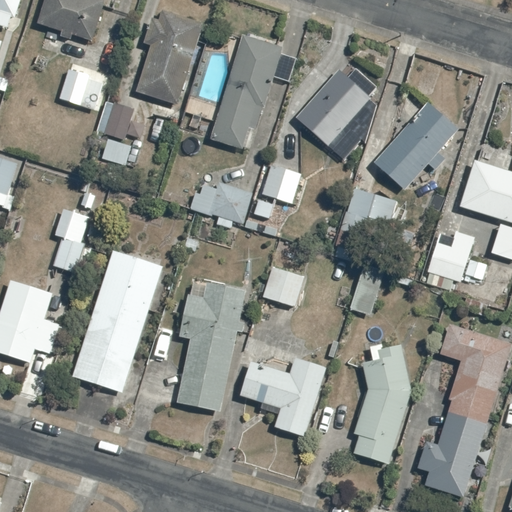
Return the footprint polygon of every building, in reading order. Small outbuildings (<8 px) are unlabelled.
[(0,0),(0,20),(0,21),(2,17),(13,20),(18,0),(0,0)] [(79,81),(83,67),(69,63),(77,38),(92,42),(106,0),(104,0),(44,0),(41,13),(31,10),(22,40),(29,42),(29,45),(41,49),(58,54),(53,73),(79,81)] [(202,24),(162,12),(142,78),(137,94),(178,106),(202,24)] [(192,97),(186,113),(214,123),(209,138),(248,152),(274,78),(289,84),(299,57),(246,37),(220,107),(192,97)] [(83,67),(79,81),(75,98),(96,103),(92,121),(99,122),(96,135),(128,143),(136,109),(107,102),(113,76),(83,67)] [(380,89),(358,70),(349,80),(339,71),(297,120),(345,161),(369,134),(353,120),(380,89)] [(459,132),(430,105),(376,165),(406,191),(430,165),(436,171),(445,162),(438,155),(459,132)] [(132,147),(108,140),(103,159),(127,166),(132,147)] [(511,173),(476,162),(461,208),(511,223),(511,173)] [(300,175),(271,166),(255,216),(268,220),(270,214),(285,218),(289,204),(291,205),(300,175)] [(251,192),(220,184),(218,192),(198,186),(191,211),(219,217),(217,226),(231,229),(233,223),(243,225),(251,192)] [(91,216),(63,209),(56,238),(62,239),(55,267),(77,273),(91,216)] [(369,218),(343,212),(335,246),(361,252),(369,218)] [(475,237),(454,231),(450,248),(436,244),(428,273),(461,283),(464,275),(483,281),(487,265),(469,260),(475,237)] [(163,267),(114,252),(74,379),(123,394),(163,267)] [(306,277),(272,267),(263,299),(297,308),(306,277)] [(382,283),(360,276),(350,310),(373,316),(382,283)] [(248,290),(194,279),(182,336),(193,339),(180,405),(223,414),(248,290)] [(53,295),(11,282),(0,316),(0,354),(32,364),(36,350),(55,356),(64,326),(45,321),(53,295)] [(511,346),(511,344),(451,326),(442,356),(465,363),(440,448),(427,444),(420,470),(432,473),(427,487),(466,499),(511,346)] [(377,362),(364,364),(368,390),(355,436),(360,437),(355,456),(390,466),(412,393),(397,336),(380,340),(382,347),(375,348),(377,362)] [(327,370),(296,360),(291,376),(252,364),(242,397),(283,410),(277,429),(305,438),(327,370)]
